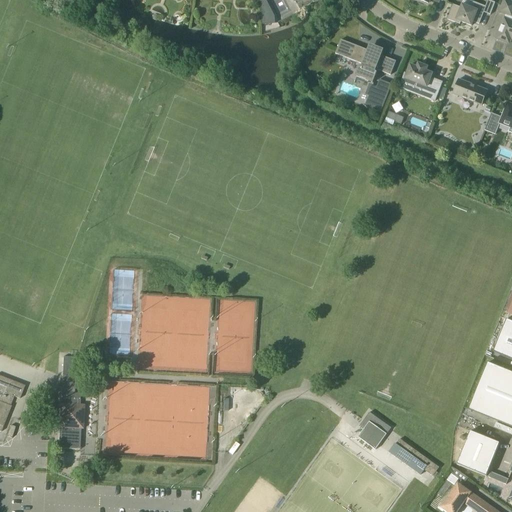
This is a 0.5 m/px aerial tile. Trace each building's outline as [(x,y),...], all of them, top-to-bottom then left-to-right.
[(300,10),(314,2),(312,0),(305,0),(297,4),(300,10)] [(486,7),(474,2),(468,0),(464,0),(463,1),(462,5),(461,8),(454,5),(448,20),(456,23),(457,20),(471,26),(473,22),(479,24),(484,13),(490,15),(495,3),(488,0),(486,7)] [(511,2),(506,0),(504,0),(499,12),(506,15),(505,19),(504,19),(496,39),(509,44),(511,39),(511,2)] [(267,1),(260,1),(262,24),(271,24),(275,23),(275,17),(267,1)] [(384,50),(370,45),(368,50),(341,40),(336,54),(362,64),(361,67),(359,66),(355,76),(373,83),(377,73),(375,72),(376,70),(391,75),(396,62),(382,56),(384,50)] [(410,65),(405,79),(412,82),(411,84),(419,87),(420,85),(427,87),(427,86),(431,88),(427,98),(435,101),(443,82),(434,79),(434,80),(430,79),(432,74),(426,71),(427,67),(418,64),(417,68),(410,65)] [(369,97),(366,106),(381,112),(392,85),(380,80),(377,87),(373,98),(369,97)] [(459,80),(453,94),(482,106),(483,102),(485,102),(487,96),(486,95),(488,91),(459,80)] [(511,104),(508,103),(502,118),(492,114),(485,131),(495,135),(500,124),(510,128),(509,132),(511,133),(511,104)] [(389,112),(387,118),(395,121),(401,123),(404,118),(389,112)] [(511,321),(507,320),(493,353),(511,360),(511,321)] [(125,324),(114,324),(115,331),(121,331),(122,336),(126,336),(125,324)] [(61,390),(61,393),(74,393),(74,390),(75,390),(76,377),(77,358),(63,357),(62,376),(61,389),(61,390)] [(511,372),(488,363),(469,410),(511,427),(511,372)] [(0,376),(0,391),(2,392),(0,397),(0,431),(1,432),(11,406),(10,406),(14,397),(19,399),(25,386),(0,376)] [(80,394),(74,393),(61,393),(60,404),(59,428),(58,444),(58,449),(80,450),(81,429),(83,429),(84,405),(80,405),(80,394)] [(224,399),(223,409),(232,410),(233,399),(224,399)] [(376,450),(391,428),(370,413),(359,427),(364,430),(358,438),(376,450)] [(470,431),(457,465),(486,477),(500,443),(470,431)] [(424,470),(433,477),(439,468),(400,439),(396,445),(395,444),(389,452),(421,475),(424,470)] [(446,511),(457,511),(471,493),(458,483),(440,508),(446,511)] [(497,511),(483,502),(483,503),(476,511),(497,511)]
